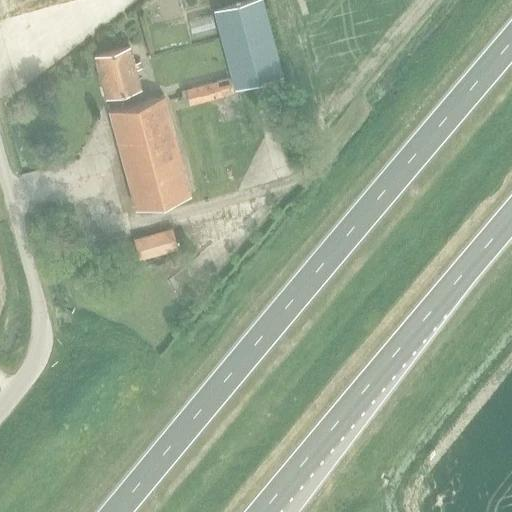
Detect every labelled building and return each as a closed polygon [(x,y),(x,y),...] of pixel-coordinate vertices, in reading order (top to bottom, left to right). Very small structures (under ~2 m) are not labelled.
[(261,0),(247,0),(214,9),(235,87),(281,75),(261,0)] [(129,46),(94,55),(105,95),(140,86),(129,46)] [(228,77),(186,88),(190,102),(232,91),(228,77)] [(163,94),(108,108),(135,206),(189,192),(163,94)] [(177,247),(172,227),(133,237),(138,258),(177,247)]
